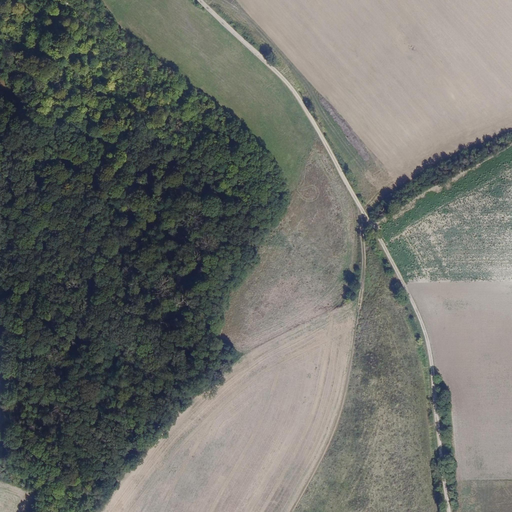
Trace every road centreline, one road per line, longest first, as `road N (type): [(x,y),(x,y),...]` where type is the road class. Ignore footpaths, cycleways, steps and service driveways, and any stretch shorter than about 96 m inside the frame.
road 1 (track): [(199,0),(305,106),(419,315),(431,351),(450,511)]
road 2 (track): [(292,511),(341,410),(363,285),(361,206)]
